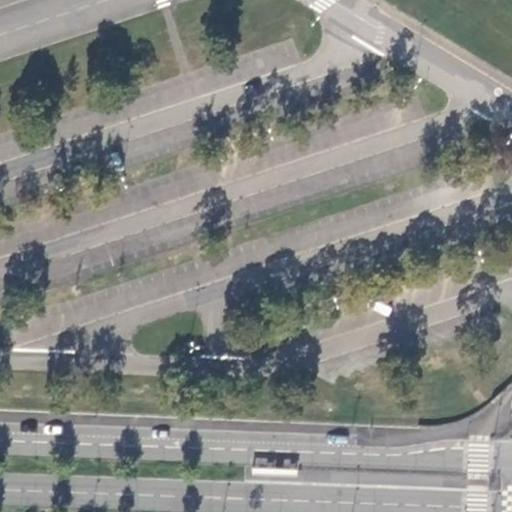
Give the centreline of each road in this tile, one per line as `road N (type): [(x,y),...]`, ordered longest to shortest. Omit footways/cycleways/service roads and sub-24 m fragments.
road 1 (secondary): [(511,457),(400,461),(0,446)]
road 2 (unclassified): [(511,108),(337,0)]
